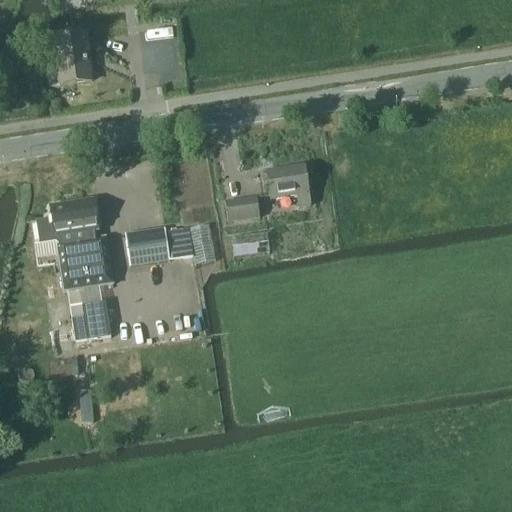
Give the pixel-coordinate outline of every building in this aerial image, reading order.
[(60,87),(91,83),(86,37),(54,40),(60,87)] [(310,208),(304,168),(267,174),(271,201),(297,198),(298,209),(310,208)] [(229,223),(230,222),(261,218),(257,197),(225,202),(229,223)] [(92,241),(91,233),(98,232),(93,202),(52,208),(54,220),(37,222),(40,246),(56,244),(59,246),(57,249),(63,294),(112,287),(105,239),(92,241)] [(188,227),(165,231),(124,236),(129,269),(194,259),(189,231),(188,227)] [(84,320),(72,322),(75,345),(111,339),(106,303),(82,307),(84,320)] [(80,427),(94,426),(91,394),(78,395),(80,427)]
